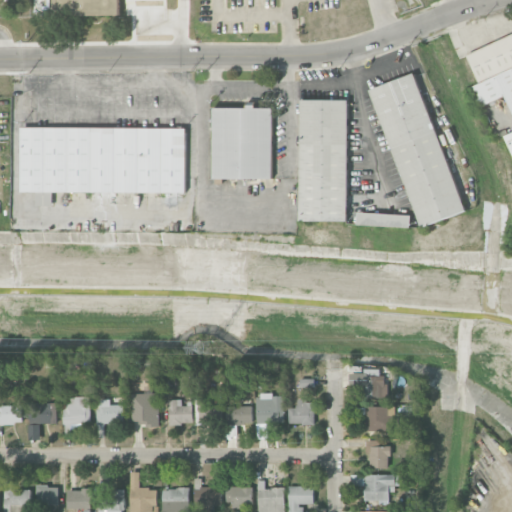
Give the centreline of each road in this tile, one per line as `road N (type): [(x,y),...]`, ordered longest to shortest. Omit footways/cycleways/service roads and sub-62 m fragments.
road 1 (residential): [(0,60),(327,55),(488,0)]
road 2 (residential): [(335,457),(0,455)]
road 3 (residential): [(335,511),(335,363)]
